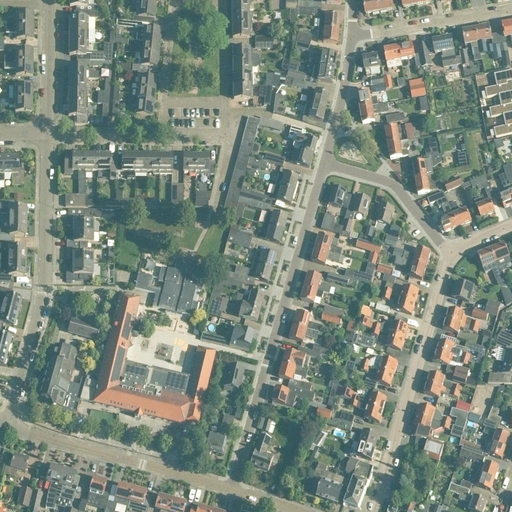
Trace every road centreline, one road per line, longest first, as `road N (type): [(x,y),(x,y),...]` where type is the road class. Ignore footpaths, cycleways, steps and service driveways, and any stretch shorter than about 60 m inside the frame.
road 1 (residential): [(229,490),(324,163)]
road 2 (residential): [(5,425),(45,285),(47,135)]
road 3 (residential): [(376,511),(451,256)]
road 4 (residential): [(229,490),(5,425)]
road 5 (residential): [(451,256),(394,186),(324,163)]
road 6 (residential): [(350,37),(511,8)]
road 7 (residential): [(222,0),(223,103),(232,137)]
road 8 (residential): [(159,137),(172,0)]
road 9 (residential): [(47,135),(48,0)]
road 10 (residential): [(324,163),(350,37)]
